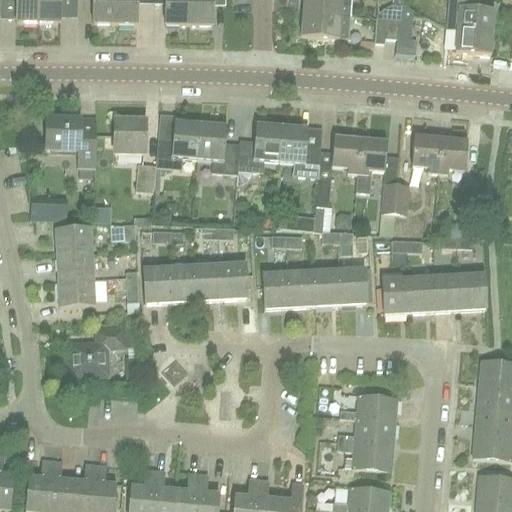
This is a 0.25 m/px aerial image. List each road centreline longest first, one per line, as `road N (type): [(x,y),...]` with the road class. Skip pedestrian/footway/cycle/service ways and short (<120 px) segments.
road 1 (residential): [(35,408),(40,428),(56,437),(130,429),(253,442),(268,427),(275,348)]
road 2 (residential): [(420,511),(430,359),(416,348),(275,348)]
road 3 (residential): [(0,77),(261,83)]
road 4 (residential): [(261,83),(511,100)]
road 5 (residential): [(35,408),(28,335),(0,224)]
